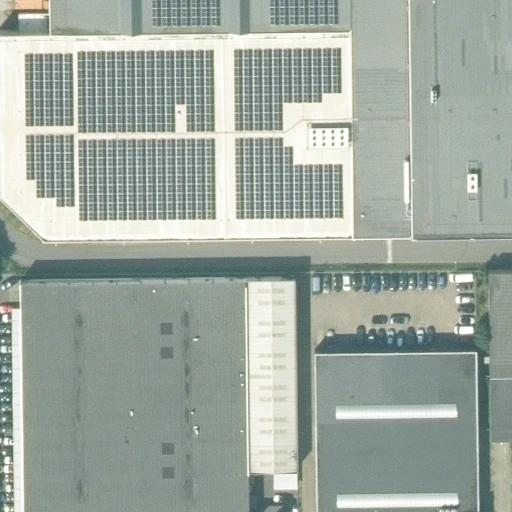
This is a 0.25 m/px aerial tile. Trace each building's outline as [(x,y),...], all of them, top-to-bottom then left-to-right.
[(511,0),(48,0),(48,12),(17,12),(17,29),(0,29),(0,194),(43,236),(351,233),(511,230),(511,0)] [(511,269),(487,270),(490,438),(511,438),(511,269)] [(248,511),(248,469),(296,469),(294,277),(20,280),(21,511),(248,511)] [(315,511),(477,511),(475,348),(314,350),(315,511)] [(488,391),(477,391),(478,461),(489,461),(488,391)]
